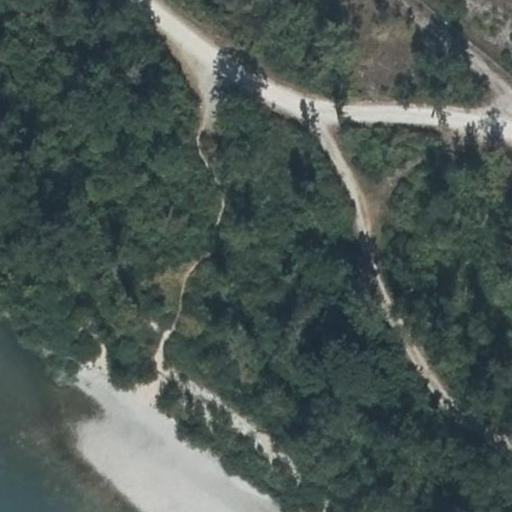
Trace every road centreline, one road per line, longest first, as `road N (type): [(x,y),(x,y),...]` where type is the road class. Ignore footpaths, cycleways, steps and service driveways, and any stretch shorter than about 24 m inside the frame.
road 1 (track): [(140,0),(196,45),(322,118),(511,126)]
road 2 (track): [(322,118),(352,188),(376,286),(447,412),(511,446)]
road 3 (track): [(392,0),(468,54),(511,102)]
